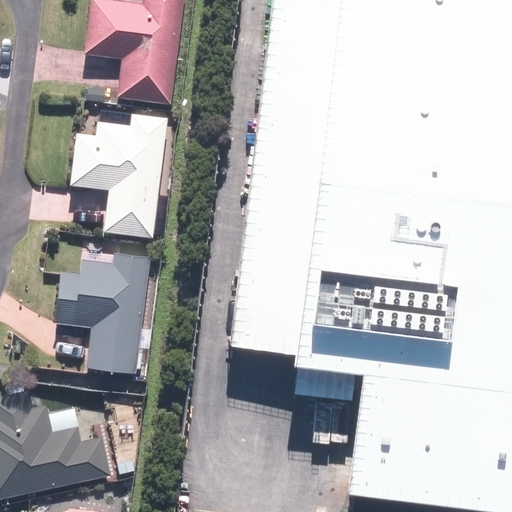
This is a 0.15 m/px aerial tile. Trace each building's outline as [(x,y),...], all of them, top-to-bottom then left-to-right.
[(114,99),(169,106),(182,0),(140,0),(140,4),(109,0),(88,0),(82,56),(119,60),(114,99)] [(266,0),(225,345),(284,353),(328,0),(266,0)] [(511,511),(511,0),(328,0),(284,353),(283,365),(353,375),(339,494),(494,511),(511,511)] [(101,233),(152,239),(167,119),(128,114),(127,126),(94,122),(93,136),(73,134),(66,188),(106,193),(101,233)] [(84,369),(135,375),(149,256),(112,252),(111,258),(78,254),(75,274),(57,272),(51,325),(88,330),(84,369)] [(0,500),(110,475),(101,436),(80,440),(77,427),(50,433),(44,404),(30,407),(26,389),(0,395),(0,500)]
